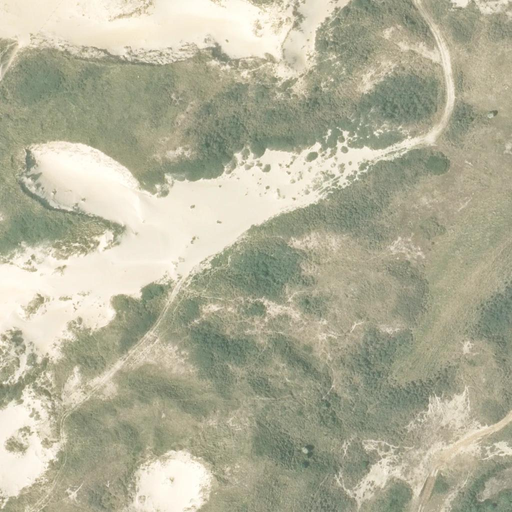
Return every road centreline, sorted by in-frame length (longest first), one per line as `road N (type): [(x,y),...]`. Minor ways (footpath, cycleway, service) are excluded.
road 1 (track): [(0,490),(43,471),(76,391),(157,320),(205,246),(325,158),(393,146),(433,126),(448,95),(444,66),(411,0)]
road 2 (track): [(425,511),(435,476),(457,447),(480,428),(511,421)]
